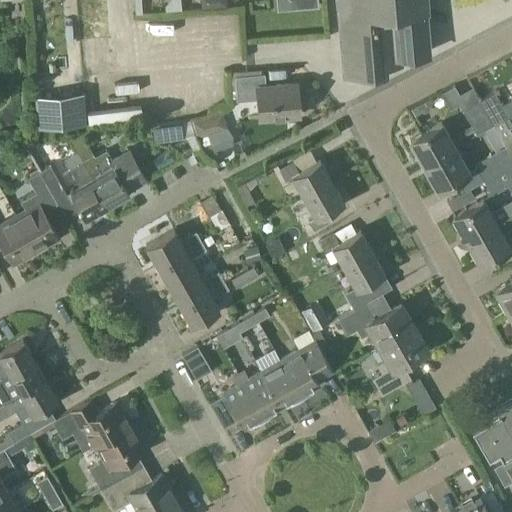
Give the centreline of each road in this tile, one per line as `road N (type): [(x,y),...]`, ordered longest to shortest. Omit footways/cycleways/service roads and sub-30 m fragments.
road 1 (residential): [(445,376),(497,348),(371,120),(378,106),(511,39)]
road 2 (residential): [(370,504),(366,459),(330,430),(284,435),(256,472)]
road 3 (residential): [(159,344),(119,369),(90,365),(43,287)]
road 4 (residential): [(256,472),(231,463),(159,344)]
road 5 (residential): [(222,171),(109,236)]
road 6 (residential): [(159,344),(156,321),(109,236)]
